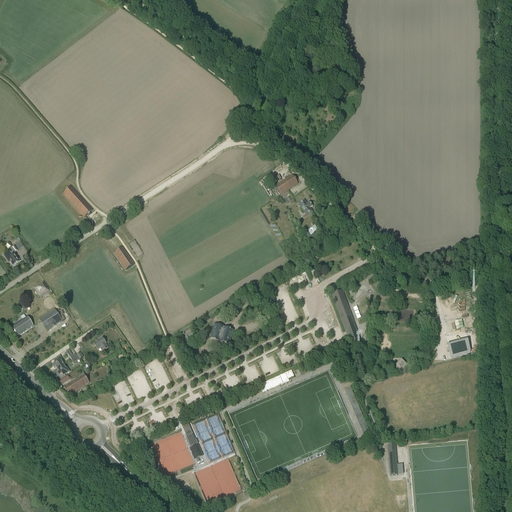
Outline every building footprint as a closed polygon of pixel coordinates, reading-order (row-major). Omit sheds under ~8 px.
[(280,196),(298,184),(292,175),(274,186),(280,196)] [(72,186),(63,194),(84,218),(88,215),(89,216),(91,214),(89,213),(93,210),(72,186)] [(306,204),(305,203),(306,203),(304,200),(298,204),(301,209),(302,208),(304,212),(307,216),(312,212),(310,208),(312,206),(309,202),(306,204)] [(14,256),(15,252),(21,249),(18,244),(12,248),(13,249),(14,250),(8,254),(7,253),(3,255),(8,263),(10,263),(10,264),(10,263),(12,267),(13,266),(14,266),(16,265),(16,264),(19,263),(14,256)] [(126,270),(134,264),(122,247),(114,253),(126,270)] [(369,282),(377,277),(375,273),(366,277),(369,282)] [(39,295),(47,289),(43,284),(35,290),(39,295)] [(342,290),(331,294),(350,344),(360,340),(342,290)] [(55,309),(39,320),(47,331),(65,320),(58,310),(56,311),(55,309)] [(17,337),(32,328),(26,318),(11,328),(17,337)] [(233,330),(232,330),(215,325),(211,339),(228,344),(233,330)] [(191,331),(182,333),(185,342),(193,340),(191,331)] [(109,348),(106,344),(107,344),(102,337),(93,344),(97,350),(101,347),(104,351),(109,348)] [(467,341),(447,346),(450,358),(470,353),(467,341)] [(57,370),(64,365),(62,362),(63,362),(60,357),(55,360),(56,362),(52,365),(55,369),(56,368),(57,370)] [(399,371),(406,364),(401,360),(394,366),(399,371)] [(66,368),(64,365),(57,370),(57,371),(59,375),(63,373),(64,375),(69,372),(66,367),(66,368)] [(262,393),(289,381),(288,380),(294,377),(291,371),(279,376),(259,385),(262,393)] [(70,395),(89,383),(84,374),(64,387),(70,395)] [(61,385),(69,379),(67,376),(58,382),(61,385)] [(365,438),(371,436),(359,408),(350,388),(344,390),(348,399),(353,410),(365,438)] [(185,424),(182,425),(187,439),(186,439),(190,449),(193,458),(201,455),(202,454),(196,440),(195,440),(188,423),(185,424)] [(390,476),(393,475),(398,475),(395,444),(388,445),(390,476)] [(202,492),(207,503),(240,490),(235,477),(232,478),(232,480),(230,481),(228,477),(226,476),(227,478),(224,480),(223,486),(220,486),(219,482),(218,484),(220,487),(219,487),(218,488),(217,492),(215,491),(214,487),(210,487),(210,486),(205,486),(203,486),(207,487),(203,489),(204,492),(202,492)]
